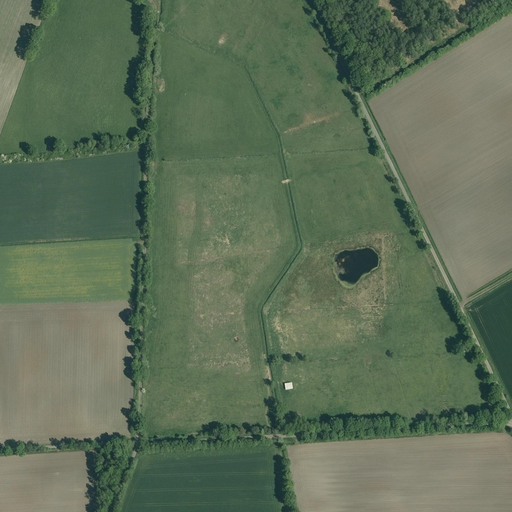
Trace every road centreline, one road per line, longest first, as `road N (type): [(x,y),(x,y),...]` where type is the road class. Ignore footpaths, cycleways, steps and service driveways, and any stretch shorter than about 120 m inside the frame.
road 1 (track): [(511,417),(311,0)]
road 2 (track): [(159,0),(139,444)]
road 3 (unclassified): [(511,422),(139,444)]
road 4 (track): [(356,94),(508,0)]
road 5 (unclassified): [(139,444),(0,451)]
